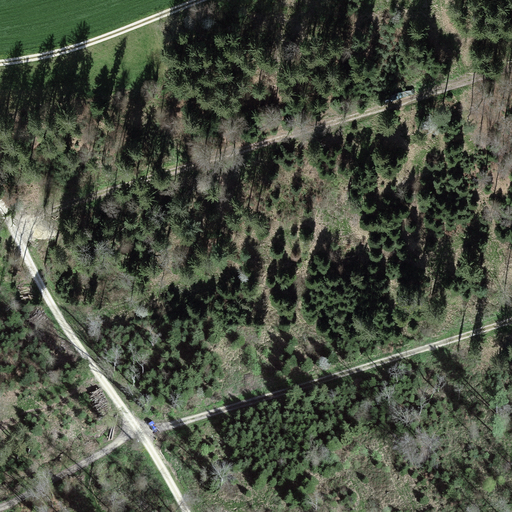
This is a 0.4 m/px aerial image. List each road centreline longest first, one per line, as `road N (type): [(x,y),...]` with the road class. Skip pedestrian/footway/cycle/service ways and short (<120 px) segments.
road 1 (track): [(511,72),(14,231)]
road 2 (track): [(511,316),(138,429)]
road 3 (track): [(0,205),(60,318),(186,511)]
road 4 (track): [(208,0),(68,53),(0,65)]
road 5 (track): [(0,506),(138,429)]
